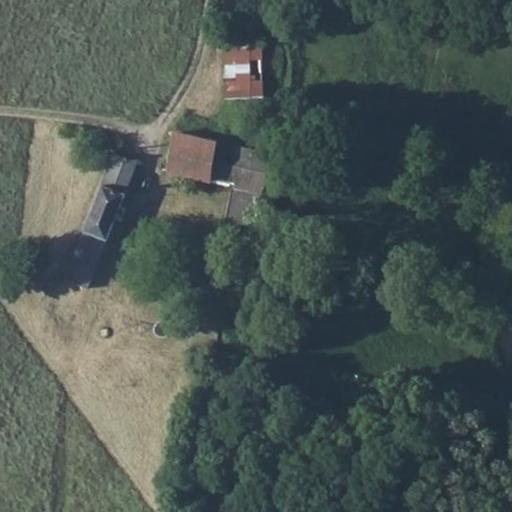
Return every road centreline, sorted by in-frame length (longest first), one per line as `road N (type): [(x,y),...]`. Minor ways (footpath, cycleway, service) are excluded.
road 1 (track): [(52,511),(62,437),(154,137)]
road 2 (track): [(0,119),(154,137),(199,60),(211,0)]
